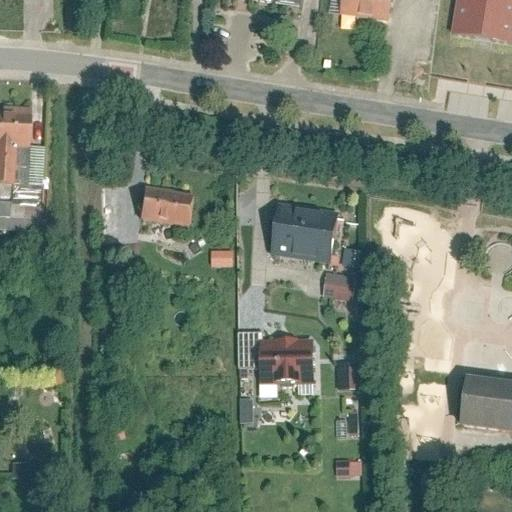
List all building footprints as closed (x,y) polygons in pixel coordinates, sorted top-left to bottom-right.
[(340,0),(338,14),(386,22),(389,0),(340,0)] [(511,0),(457,0),(452,38),(511,46),(511,0)] [(0,183),(11,184),(13,149),(28,150),(31,109),(0,107),(0,183)] [(143,187),(138,223),(190,230),(195,194),(143,187)] [(277,205),(269,256),(329,265),(337,214),(277,205)] [(0,207),(0,231),(44,232),(44,208),(0,207)] [(236,267),(235,252),(213,253),(214,268),(236,267)] [(327,273),(323,299),(352,303),(356,278),(327,273)] [(258,340),(258,386),(312,385),(312,339),(258,340)] [(339,365),(339,390),(362,389),(361,365),(339,365)] [(511,386),(473,382),(466,434),(511,439),(511,386)]
